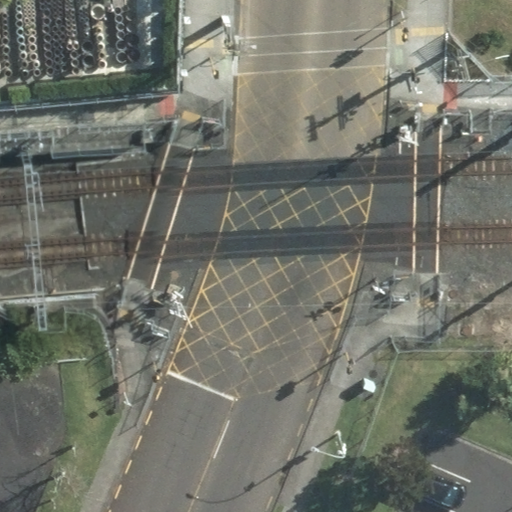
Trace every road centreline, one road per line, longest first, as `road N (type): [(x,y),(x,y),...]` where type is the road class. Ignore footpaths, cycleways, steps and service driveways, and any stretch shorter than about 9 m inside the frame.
road 1 (secondary): [(149,511),(199,386),(290,243)]
road 2 (secondary): [(290,243),(282,390),(233,511)]
road 3 (secondary): [(306,0),(290,243)]
